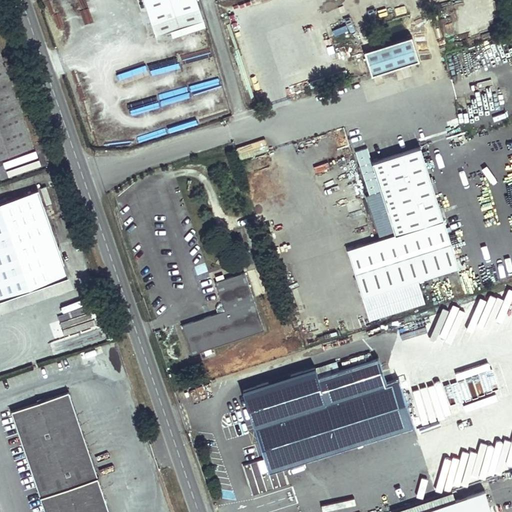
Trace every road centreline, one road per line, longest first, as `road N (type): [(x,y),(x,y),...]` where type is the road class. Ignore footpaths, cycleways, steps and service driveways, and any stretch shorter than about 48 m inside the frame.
road 1 (residential): [(29,0),(195,511)]
road 2 (unknown): [(137,349),(193,324),(201,305),(194,268),(159,192),(134,195),(165,300)]
road 3 (unknown): [(225,53),(157,76),(123,74),(105,0)]
road 4 (unknown): [(430,92),(481,186),(496,255)]
